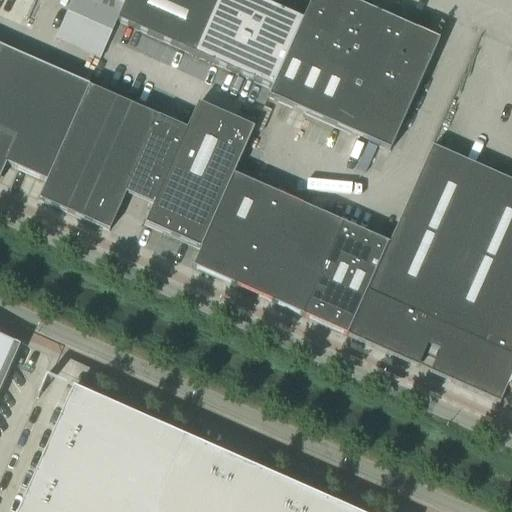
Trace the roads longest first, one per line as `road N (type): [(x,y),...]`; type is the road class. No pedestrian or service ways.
road 1 (unclassified): [(511,444),(0,218)]
road 2 (unclassified): [(0,306),(462,511)]
road 3 (unknown): [(72,353),(4,511)]
